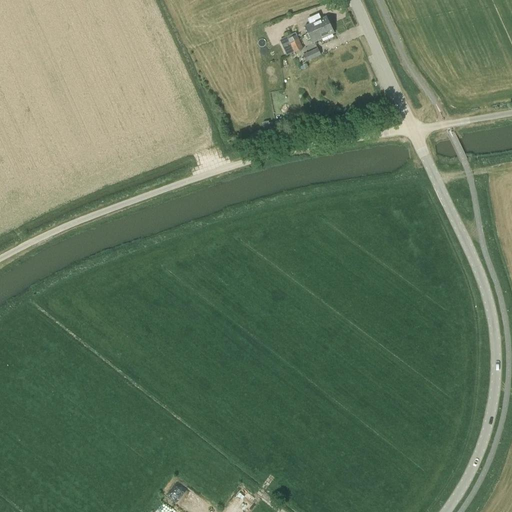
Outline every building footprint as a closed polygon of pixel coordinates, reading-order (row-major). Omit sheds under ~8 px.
[(318,13),(311,17),(313,23),(304,27),(305,29),(303,31),(305,35),(316,30),(317,32),(323,29),(322,27),(330,24),(327,17),(321,19),(318,13)] [(295,23),(286,27),(290,38),(288,39),(290,43),(298,39),(296,35),(300,33),(295,23)] [(312,43),(334,33),(330,24),(322,27),(323,29),(317,32),(316,30),(305,35),(307,40),(310,39),(312,43)] [(298,39),(290,43),(291,46),(290,46),(293,53),(294,52),(302,48),(298,39)] [(317,49),(303,56),(306,62),(308,65),(321,59),(319,56),(320,56),(317,49)] [(194,511),(210,511),(189,492),(181,500),(194,511)]
